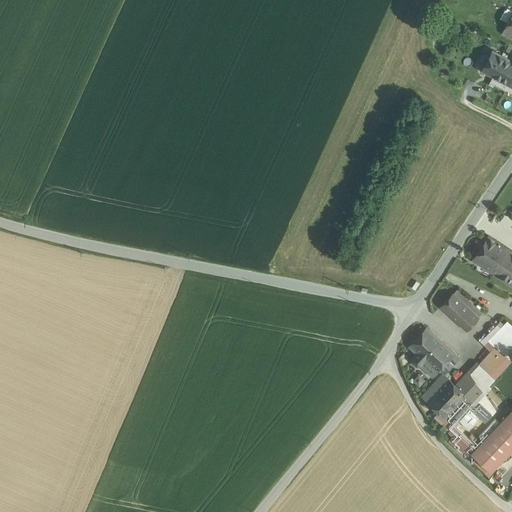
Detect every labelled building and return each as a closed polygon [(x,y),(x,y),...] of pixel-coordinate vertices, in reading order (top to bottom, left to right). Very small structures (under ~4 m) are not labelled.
[(511,15),(502,33),(511,39),(511,15)] [(511,61),(508,59),(492,50),(482,70),(492,75),(511,85),(511,61)] [(511,85),(492,75),(490,80),(511,92),(511,85)] [(484,267),(490,270),(490,271),(505,248),(499,244),(499,243),(498,242),(497,243),(488,237),(473,259),(484,267)] [(511,272),(511,252),(505,248),(490,271),(492,272),(493,273),(493,272),(506,281),(511,274),(511,272)] [(490,270),(484,267),(480,273),(486,276),(490,270)] [(457,289),(452,294),(477,317),(482,312),(457,289)] [(477,317),(452,294),(441,306),(466,329),(477,317)] [(505,356),(509,360),(511,352),(511,325),(506,320),(488,339),(492,343),(498,337),(503,341),(496,348),(505,356)] [(458,356),(426,327),(410,346),(417,352),(412,358),(412,361),(416,365),(420,365),(425,360),(436,370),(439,367),(444,372),(458,356)] [(492,343),(488,348),(491,351),(493,352),(496,348),(503,341),(498,337),(492,343)] [(493,352),(491,351),(478,365),(489,374),(505,356),(496,348),(493,352)] [(509,360),(505,356),(489,374),(478,365),(476,363),(468,371),(483,391),(510,361),(509,360)] [(455,385),(443,373),(422,395),(439,411),(434,416),(449,430),(448,431),(470,452),(477,445),(454,424),(459,419),(469,409),(469,408),(485,422),(496,410),(483,391),(468,371),(455,385)] [(413,380),(421,385),(425,377),(417,373),(413,380)] [(511,408),(477,445),(470,452),(491,471),(511,448),(511,408)] [(469,409),(459,419),(469,428),(478,418),(469,409)]
